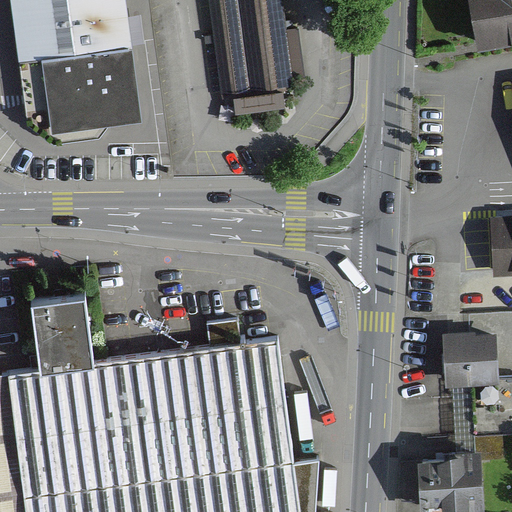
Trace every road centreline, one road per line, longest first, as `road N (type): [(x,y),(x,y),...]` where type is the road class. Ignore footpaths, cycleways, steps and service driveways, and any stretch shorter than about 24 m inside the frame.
road 1 (unclassified): [(378,216),(0,210)]
road 2 (unclassified): [(365,511),(378,216)]
road 3 (unclassified): [(378,216),(386,0)]
road 4 (unknown): [(0,51),(5,100),(23,125),(45,134),(128,127)]
